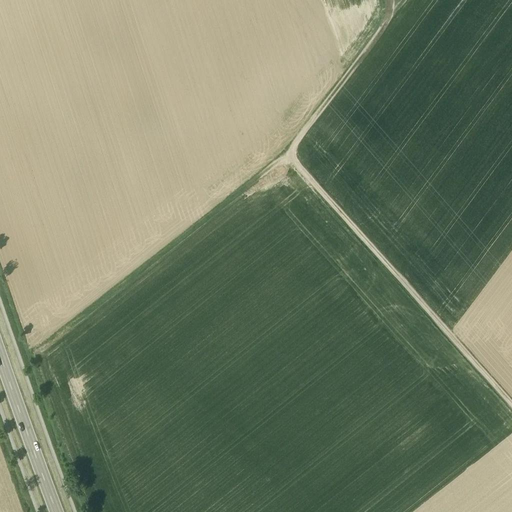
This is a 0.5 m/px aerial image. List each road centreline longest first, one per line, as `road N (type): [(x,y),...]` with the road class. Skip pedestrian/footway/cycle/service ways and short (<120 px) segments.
road 1 (track): [(401,0),(287,153),(134,277)]
road 2 (track): [(511,407),(287,153)]
road 3 (primary): [(59,511),(0,347)]
